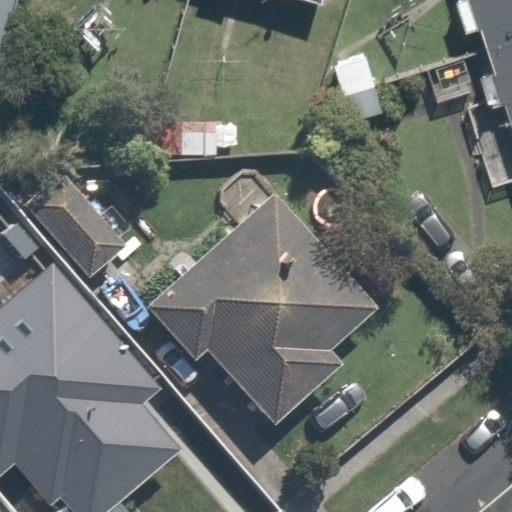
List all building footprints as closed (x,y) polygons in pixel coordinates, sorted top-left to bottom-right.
[(0,0),(0,117),(33,0),(0,0)] [(292,0),(348,15),(352,0),(292,0)] [(511,0),(481,0),(511,92),(511,0)] [(64,169),(27,199),(87,275),(124,245),(64,169)] [(284,197),(141,304),(200,383),(217,370),(270,440),(353,378),(336,355),(378,323),(284,197)] [(0,474),(8,468),(44,509),(55,501),(61,509),(57,511),(41,511),(28,497),(8,511),(116,511),(113,507),(174,455),(135,409),(155,393),(47,266),(0,307),(0,474)]
